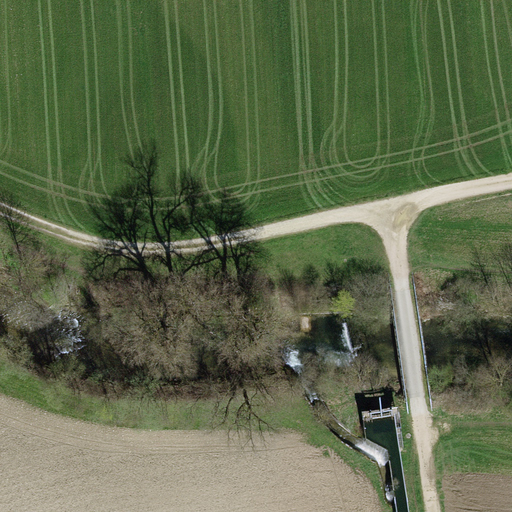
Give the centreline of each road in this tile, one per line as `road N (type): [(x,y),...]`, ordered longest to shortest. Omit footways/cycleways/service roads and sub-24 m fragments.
road 1 (track): [(511,184),(386,210),(432,511)]
road 2 (track): [(0,209),(113,247),(181,247),(386,210)]
